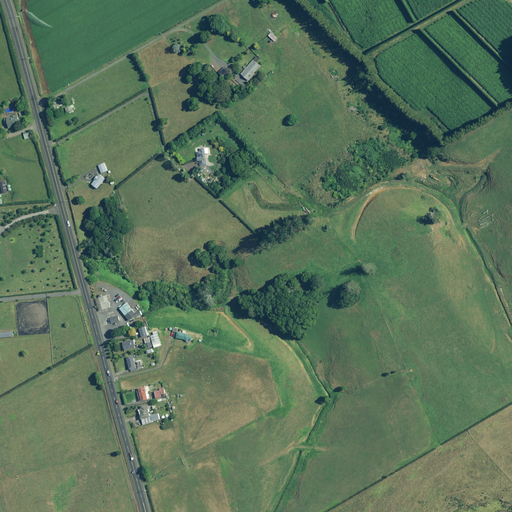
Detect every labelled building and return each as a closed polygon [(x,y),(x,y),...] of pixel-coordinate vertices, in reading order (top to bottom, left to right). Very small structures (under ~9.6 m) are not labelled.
[(260,66),(253,60),(241,74),(249,81),(255,74),(254,73),(260,66)] [(12,115),(13,116),(7,118),(10,128),(19,125),(18,121),(20,121),(18,115),(17,115),(16,114),(12,115)] [(201,151),(197,152),(198,157),(197,158),(198,161),(200,161),(201,167),(207,165),(206,160),(207,160),(205,148),(200,149),(201,151)] [(108,171),(104,163),(99,165),(102,173),(108,171)] [(106,179),(100,174),(99,176),(98,175),(95,179),(95,180),(92,184),(98,189),(106,179)] [(108,301),(106,295),(95,299),(99,311),(111,307),(109,301),(108,301)] [(135,313),(127,303),(120,309),(130,320),(143,315),(141,311),(135,313)] [(149,335),(146,327),(140,329),(143,337),(149,335)] [(178,332),(177,338),(186,340),(188,342),(190,340),(192,341),(194,338),(189,334),(186,333),(187,331),(184,330),(183,333),(178,332)] [(153,343),(160,341),(158,331),(154,332),(154,335),(151,336),(153,343)] [(136,347),(134,340),(123,342),(125,350),(136,347)] [(131,372),(138,370),(137,367),(136,367),(134,356),(127,358),(131,372)] [(150,399),(149,396),(150,394),(149,394),(148,391),(150,391),(149,386),(139,389),(142,401),(150,399)] [(166,393),(164,388),(160,389),(160,390),(155,392),(156,398),(162,397),(162,394),(166,393)] [(141,407),(142,408),(140,409),(139,410),(143,425),(154,422),(153,421),(160,419),(159,414),(150,416),(147,404),(143,406),(141,407)]
